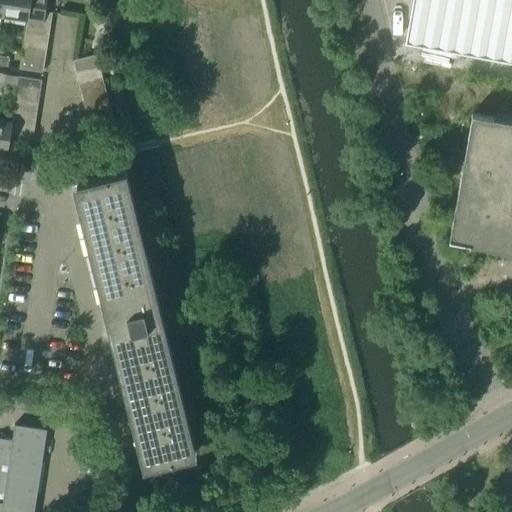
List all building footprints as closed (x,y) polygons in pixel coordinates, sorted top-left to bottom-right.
[(45,0),(4,0),(2,15),(26,19),(28,9),(44,12),(45,0)] [(511,0),(410,0),(403,42),(511,61),(511,0)] [(52,13),(44,12),(28,9),(26,19),(26,21),(50,25),(52,13)] [(48,37),(50,25),(26,21),(24,33),(48,37)] [(46,48),(48,37),(24,33),(22,45),(46,48)] [(44,60),(46,48),(22,45),(21,57),(44,60)] [(9,57),(0,55),(0,65),(8,67),(9,57)] [(76,72),(99,66),(96,55),(73,60),(76,72)] [(42,72),(44,60),(21,57),(19,69),(42,72)] [(79,83),(102,77),(99,66),(76,72),(79,83)] [(18,77),(16,89),(39,92),(41,80),(18,77)] [(81,94),(105,89),(102,77),(79,83),(81,94)] [(16,89),(14,101),(38,104),(39,92),(16,89)] [(84,106),(107,100),(105,89),(81,94),(84,106)] [(87,117),(110,111),(107,100),(84,106),(87,117)] [(14,101),(12,113),(36,116),(38,104),(14,101)] [(90,128),(113,123),(110,111),(87,117),(90,128)] [(11,121),(10,125),(34,129),(36,116),(12,113),(11,121)] [(511,120),(472,114),(449,240),(469,243),(468,245),(511,253),(511,120)] [(0,119),(0,149),(6,151),(8,137),(10,125),(11,121),(0,119)] [(113,123),(90,128),(93,140),(116,134),(113,123)] [(10,125),(8,137),(32,141),(34,129),(10,125)] [(196,453),(126,170),(98,177),(95,163),(73,169),(76,182),(73,183),(143,466),(196,453)] [(0,511),(32,511),(46,429),(14,424),(11,439),(0,437),(0,511)] [(511,495),(502,493),(500,505),(511,506),(511,495)]
